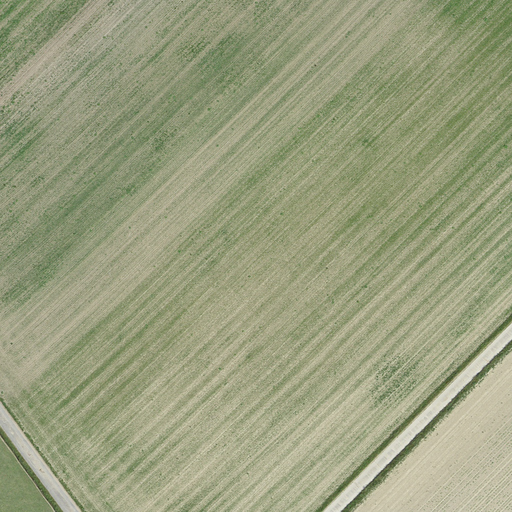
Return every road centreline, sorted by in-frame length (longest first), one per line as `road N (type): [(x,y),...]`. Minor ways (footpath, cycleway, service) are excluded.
road 1 (track): [(511,324),(328,511)]
road 2 (track): [(72,511),(0,413)]
